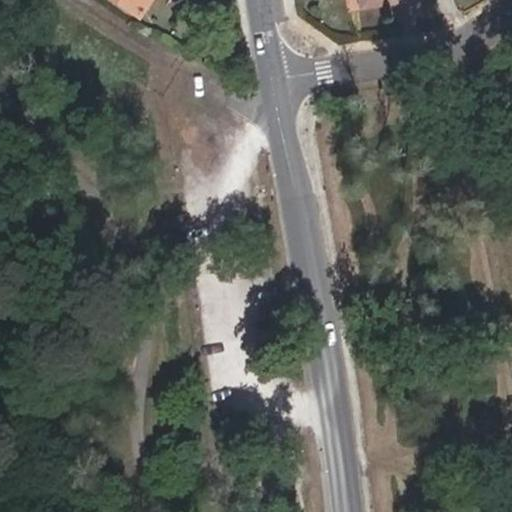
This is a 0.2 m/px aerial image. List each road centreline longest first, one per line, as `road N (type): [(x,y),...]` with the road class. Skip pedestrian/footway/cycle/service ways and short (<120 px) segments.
road 1 (tertiary): [(281,112),(306,222),(349,511)]
road 2 (residential): [(511,15),(426,56),(274,76)]
road 3 (unclassified): [(99,0),(281,112)]
